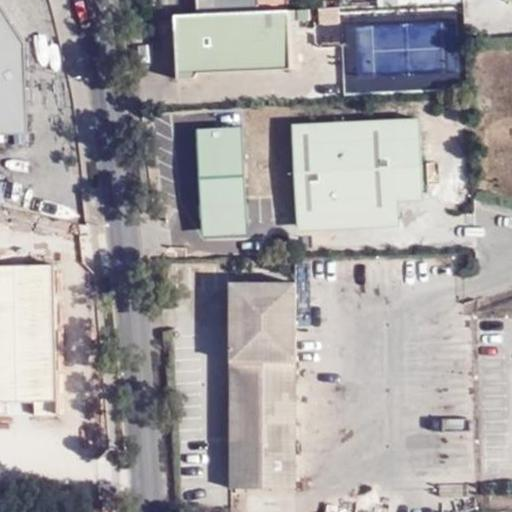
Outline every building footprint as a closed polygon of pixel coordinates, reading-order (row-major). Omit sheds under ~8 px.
[(196,0),(197,15),(285,11),(284,0),(196,0)] [(0,5),(0,137),(27,136),(25,47),(0,5)] [(197,15),(175,15),(178,80),(195,79),(199,74),(292,70),(289,11),(285,11),(197,15)] [(299,227),(402,222),(400,197),(426,196),(423,123),(294,129),(299,227)] [(168,132),(174,222),(273,216),(268,126),(168,132)] [(54,267),(0,266),(0,416),(13,417),(8,400),(53,401),(54,267)] [(297,488),(297,284),(232,284),(232,488),(297,488)]
